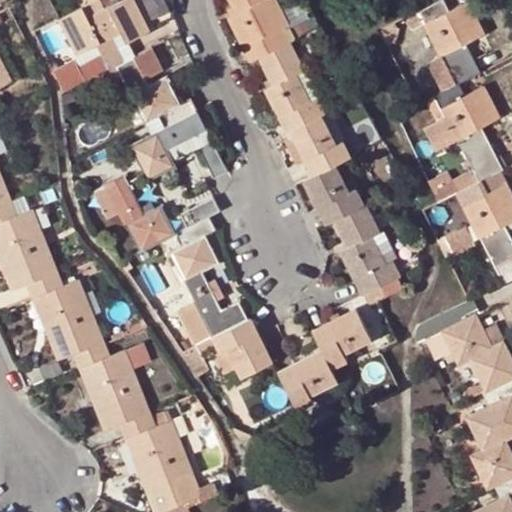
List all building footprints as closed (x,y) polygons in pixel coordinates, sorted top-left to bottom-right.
[(97,44),(112,36),(120,33),(125,41),(174,18),(172,10),(170,0),(121,0),(97,12),(91,1),(89,2),(57,19),(75,54),(97,44)] [(277,0),(229,0),(237,14),(230,18),(252,62),(260,58),(289,44),(297,40),(277,0)] [(459,83),(480,73),(466,43),(482,34),(466,1),(449,10),(443,0),(441,0),(417,12),(406,18),(406,21),(407,23),(408,25),(410,27),(412,27),(414,27),(424,22),(440,55),(430,61),(429,66),(432,72),(439,75),(448,70),(456,85),(459,83)] [(124,60),(112,36),(97,44),(103,55),(81,66),(87,79),(116,64),(124,60)] [(321,115),(325,113),(317,98),(309,102),(295,75),(302,71),(289,44),(260,58),(273,86),(267,89),(287,132),(292,130),(321,115)] [(162,71),(150,47),(135,55),(124,60),(116,64),(144,120),(156,114),(163,128),(196,112),(190,99),(179,104),(165,76),(149,84),(146,79),(162,71)] [(0,86),(12,80),(0,55),(0,86)] [(295,75),(309,102),(317,98),(322,95),(308,68),(302,71),(295,75)] [(437,151),(458,141),(473,168),(480,182),(499,172),(503,170),(482,127),(499,118),(483,87),(466,95),(459,83),(456,85),(426,101),(436,121),(425,127),(437,151)] [(148,180),(177,165),(169,148),(205,129),(196,112),(163,128),(129,146),(143,173),(148,180)] [(342,141),(335,144),(321,115),(292,130),(313,175),(334,165),(350,156),(342,141)] [(214,177),(226,171),(221,160),(209,139),(198,145),(214,177)] [(313,175),(305,179),(328,223),(336,219),(364,205),(356,190),(349,193),(334,165),(313,175)] [(458,193),(480,182),(473,168),(452,178),(447,170),(427,180),(439,203),(458,193)] [(504,282),(511,278),(511,238),(505,225),(511,221),(511,197),(499,172),(480,182),(458,193),(461,199),(464,204),(461,206),(478,239),(481,237),(504,282)] [(124,175),(107,184),(121,211),(140,249),(174,233),(157,200),(141,208),(127,181),(124,175)] [(0,219),(13,215),(8,200),(0,179),(0,219)] [(110,217),(121,211),(107,184),(96,190),(110,217)] [(427,217),(461,199),(458,193),(439,203),(424,211),(427,217)] [(208,216),(220,210),(213,198),(180,214),(186,227),(208,216)] [(342,252),(364,295),(380,287),(396,278),(400,276),(392,259),(386,262),(373,236),(378,233),(377,232),(364,205),(336,219),(350,248),(342,252)] [(55,271),(30,209),(13,215),(0,219),(0,255),(13,289),(30,282),(36,296),(60,286),(58,278),(55,271)] [(217,300),(208,283),(202,271),(219,263),(204,234),(214,229),(208,216),(186,227),(174,233),(180,247),(169,252),(193,301),(212,337),(247,320),(237,301),(222,309),(217,300)] [(444,238),(453,256),(454,258),(479,245),(469,224),(443,237),(444,238)] [(373,236),(386,262),(392,259),(396,257),(383,230),(377,232),(378,233),(373,236)] [(439,240),(448,258),(453,256),(444,238),(439,240)] [(151,262),(144,251),(127,262),(133,272),(151,262)] [(67,267),(55,271),(58,278),(69,274),(67,267)] [(380,287),(364,295),(368,304),(377,300),(384,296),(401,288),(396,278),(380,287)] [(102,342),(76,280),(60,286),(36,296),(61,359),(77,353),(82,365),(107,355),(102,342)] [(216,280),(208,283),(217,300),(224,297),(216,280)] [(486,390),(488,392),(511,380),(511,360),(502,340),(491,345),(476,315),(481,313),(473,298),(469,300),(416,327),(417,338),(418,340),(442,329),(443,331),(453,352),(460,365),(471,360),(483,384),(486,390)] [(212,337),(193,301),(178,309),(196,345),(197,345),(212,337)] [(372,337),(357,307),(314,329),(323,348),(332,366),(346,359),(343,352),(372,337)] [(129,330),(145,323),(141,317),(126,324),(129,330)] [(238,367),(243,377),(273,362),(251,318),(247,320),(212,337),(197,345),(202,356),(219,348),(221,353),(229,349),(238,367)] [(435,361),(453,352),(443,331),(424,340),(435,361)] [(148,360),(141,342),(107,355),(82,365),(108,429),(122,424),(128,437),(153,427),(149,417),(148,413),(130,368),(148,360)] [(197,345),(196,345),(183,351),(195,368),(206,363),(202,356),(197,345)] [(323,348),(295,362),(277,370),(296,408),(314,400),(310,393),(339,379),(332,366),(323,348)] [(221,375),(238,367),(229,349),(221,353),(213,357),(221,375)] [(484,450),(473,455),(490,489),(495,487),(511,478),(511,453),(505,439),(511,434),(511,380),(488,392),(484,395),(488,406),(468,416),(484,450)] [(486,390),(483,384),(469,391),(472,397),(486,390)] [(149,417),(153,427),(128,437),(158,511),(163,511),(185,503),(199,497),(196,488),(165,411),(149,417)] [(511,511),(511,503),(508,496),(511,493),(511,478),(495,487),(500,498),(471,511),(511,511)] [(209,483),(196,488),(199,497),(200,500),(213,495),(209,483)]
